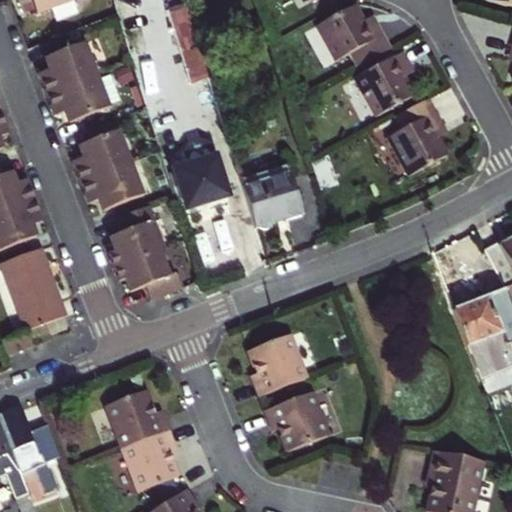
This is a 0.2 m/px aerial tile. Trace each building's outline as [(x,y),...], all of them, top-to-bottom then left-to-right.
[(17,0),(25,19),(34,16),(27,0),(17,0)] [(75,0),(30,0),(36,16),(76,0),(75,0)] [(167,13),(183,8),(180,0),(168,0),(163,2),(167,13)] [(511,0),(485,0),(485,2),(511,9),(511,0)] [(189,84),(208,78),(186,7),(183,8),(167,13),(189,84)] [(367,29),(363,22),(354,7),(316,28),(335,63),(350,55),(357,67),(390,49),(376,24),(367,29)] [(235,11),(218,17),(221,27),(239,22),(235,11)] [(367,29),(376,24),(372,16),(363,22),(367,29)] [(43,86),(47,96),(97,77),(84,45),(45,61),(49,72),(39,76),(43,86)] [(413,97),(404,79),(401,73),(409,67),(402,53),(354,80),(375,119),(413,97)] [(413,74),(409,67),(401,73),(404,79),(413,74)] [(97,77),(47,96),(50,106),(55,118),(66,113),(69,125),(108,110),(107,107),(119,103),(110,78),(99,81),(97,77)] [(446,157),(437,139),(433,132),(442,127),(428,100),(394,119),(401,131),(388,139),(409,178),(446,157)] [(2,114),(0,114),(0,150),(1,150),(0,146),(0,138),(10,134),(6,124),(2,114)] [(446,134),(442,127),(433,132),(437,139),(446,134)] [(76,174),(81,184),(130,165),(118,133),(79,148),(83,159),(72,163),(76,174)] [(177,181),(171,183),(177,203),(183,201),(186,212),(228,198),(215,159),(174,172),(177,181)] [(130,165),(81,184),(85,195),(88,205),(99,201),(103,212),(143,197),(130,165)] [(288,168),(268,174),(271,180),(243,189),(256,229),(259,231),(261,232),(265,232),(267,231),(270,229),(271,226),(303,216),(288,168)] [(242,182),(243,189),(271,180),(268,174),(242,182)] [(0,178),(0,214),(35,201),(33,193),(28,181),(16,186),(11,175),(0,178)] [(35,201),(0,214),(0,251),(36,238),(32,227),(44,222),(40,212),(35,201)] [(114,253),(108,255),(109,260),(113,269),(159,251),(165,249),(149,208),(118,220),(124,234),(110,240),(114,253)] [(511,239),(509,242),(508,240),(484,253),(505,293),(511,310),(511,239)] [(1,265),(27,332),(65,317),(58,296),(50,276),(47,275),(38,251),(1,265)] [(115,276),(118,284),(125,281),(131,293),(145,288),(151,302),(181,290),(176,276),(170,278),(159,251),(113,269),(115,276)] [(490,368),(484,352),(481,354),(478,346),(501,336),(504,345),(511,341),(511,310),(505,293),(484,301),(479,297),(467,301),(466,308),(454,312),(477,373),(490,368)] [(27,332),(0,342),(0,343),(6,357),(33,347),(27,332)] [(481,354),(484,352),(504,345),(501,336),(478,346),(481,354)] [(252,384),(258,400),(308,381),(291,338),(248,354),(253,368),(259,382),(252,384)] [(152,407),(146,393),(105,408),(122,453),(171,434),(164,418),(157,421),(152,407)] [(287,455),(330,439),(313,395),(263,414),(269,429),(276,427),(281,441),(287,455)] [(45,466),(32,433),(29,435),(18,408),(0,414),(0,425),(20,476),(34,470),(45,497),(56,493),(45,466)] [(34,511),(20,476),(0,425),(0,479),(6,478),(18,511),(34,511)] [(60,460),(47,427),(32,433),(45,466),(60,460)] [(176,449),(171,434),(122,453),(139,496),(180,480),(174,466),(169,452),(176,449)] [(473,511),(484,464),(433,453),(426,483),(434,485),(431,501),(428,511),(473,511)] [(197,505),(187,491),(154,511),(192,511),(191,509),(197,505)]
